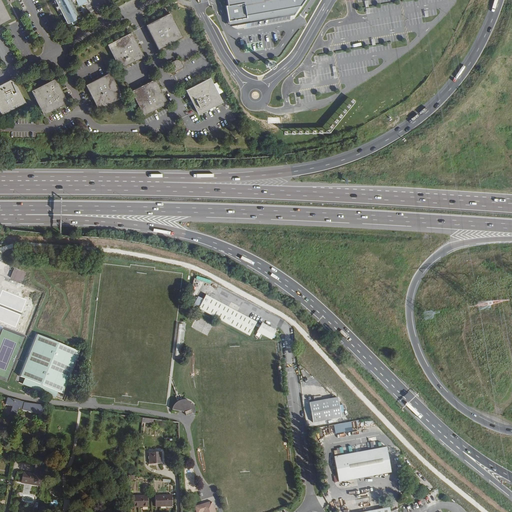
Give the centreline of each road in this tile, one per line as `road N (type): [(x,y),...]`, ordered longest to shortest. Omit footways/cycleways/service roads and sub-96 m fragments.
road 1 (motorway): [(21,209),(511,226)]
road 2 (motorway): [(21,209),(39,218),(187,234),(253,260),(325,312),(434,424)]
road 3 (motorway): [(499,0),(449,90),(368,150),(276,174),(134,184)]
road 4 (motorway): [(511,205),(134,184)]
road 5 (motorway): [(511,432),(447,396),(423,362),(409,316),(414,282),(437,254),(462,242),(511,238)]
road 6 (unclassified): [(205,283),(281,323),(291,371)]
road 7 (motorway): [(134,184),(0,184)]
road 8 (residential): [(308,501),(291,371)]
